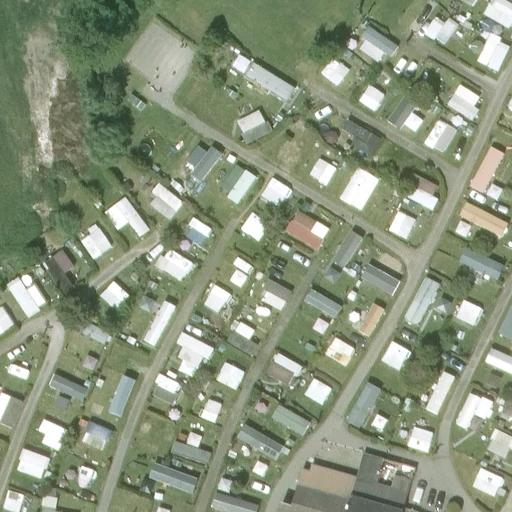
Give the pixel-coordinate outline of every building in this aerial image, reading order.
[(511,0),(494,0),(487,14),(511,27),(511,0)] [(448,45),(460,27),(440,13),(428,32),(448,45)] [(376,26),(361,45),(386,65),(402,46),(376,26)] [(502,70),(511,48),(511,41),(493,33),(481,60),(502,70)] [(244,53),(237,65),(248,72),(255,60),(244,53)] [(257,60),(248,75),(291,101),(301,87),(257,60)] [(346,65),(333,83),(350,94),(362,76),(346,65)] [(363,101),(379,111),(390,94),(375,83),(363,101)] [(451,102),(474,117),(487,97),(464,83),(451,102)] [(251,143),(275,131),(264,108),(239,120),(251,143)] [(429,143),(450,153),(462,127),(441,117),(429,143)] [(301,165),(317,133),(305,127),(289,159),(301,165)] [(214,143),(195,175),(207,183),(227,151),(214,143)] [(488,194),(510,153),(495,144),(473,185),(488,194)] [(321,157),(314,177),(334,184),(341,163),(321,157)] [(222,194),(245,205),(249,199),(248,198),(261,174),(239,162),(222,194)] [(367,212),(384,176),(360,165),(344,201),(367,212)] [(438,213),(445,197),(437,194),(443,181),(420,171),(408,200),(438,213)] [(135,222),(144,236),(154,230),(130,194),(108,209),(122,231),(135,222)] [(511,218),(469,201),(462,218),(507,236),(511,224),(511,218)] [(299,210),(289,232),(323,249),(334,226),(299,210)] [(402,210),(392,229),(410,240),(421,221),(402,210)] [(245,229),(263,240),(274,223),(255,212),(245,229)] [(197,223),(191,236),(205,243),(212,230),(197,223)] [(353,228),(337,262),(351,268),(367,234),(353,228)] [(468,247),(463,264),(500,276),(505,260),(468,247)] [(67,292),(85,279),(64,250),(46,263),(67,292)] [(400,276),(388,268),(393,261),(378,250),(365,269),(392,288),(400,276)] [(407,318),(422,326),(445,282),(429,275),(407,318)] [(51,303),(39,284),(31,289),(22,276),(10,284),(31,316),(51,303)] [(104,294),(121,311),(135,296),(119,279),(104,294)] [(275,279),(264,298),(285,310),(296,291),(275,279)] [(341,316),(347,303),(314,288),(308,301),(341,316)] [(162,347),(180,303),(166,298),(148,342),(162,347)] [(478,326),(488,307),(468,298),(459,317),(478,326)] [(374,338),(389,307),(376,301),(362,332),(374,338)] [(511,309),(501,331),(511,336),(511,309)] [(90,322),(81,344),(102,352),(112,330),(90,322)] [(240,322),(228,341),(254,357),(265,338),(240,322)] [(182,357),(208,369),(218,346),(185,331),(179,344),(187,347),(182,357)] [(342,337),(331,354),(349,365),(360,349),(342,337)] [(488,361),(511,371),(511,353),(495,346),(488,361)] [(269,371),(292,385),(304,365),(281,352),(269,371)] [(240,390),(249,371),(229,361),(220,380),(240,390)] [(442,416),(459,375),(447,369),(429,410),(442,416)] [(52,387),(86,401),(92,387),(58,373),(52,387)] [(176,406),(186,383),(164,374),(154,396),(176,406)] [(308,393),(327,404),(335,390),(317,379),(308,393)] [(126,411),(136,390),(112,380),(103,401),(126,411)] [(372,380),(349,419),(364,427),(386,388),(372,380)] [(0,402),(0,420),(16,427),(27,399),(5,390),(0,402)] [(472,428),(478,413),(489,419),(497,400),(474,390),(460,422),(472,428)] [(511,397),(503,416),(511,420),(511,397)] [(204,417),(218,423),(227,404),(213,398),(204,417)] [(274,416),(305,436),(314,421),(284,402),(274,416)] [(151,413),(144,431),(162,438),(169,421),(151,413)] [(93,421),(87,443),(110,449),(115,427),(93,421)] [(249,422),(241,437),(279,458),(287,443),(249,422)] [(413,445),(433,449),(436,430),(417,427),(413,445)] [(491,450),(511,457),(511,456),(511,434),(498,430),(491,450)] [(49,433),(46,443),(63,449),(66,439),(49,433)] [(211,464),(215,452),(197,446),(197,445),(178,439),(174,453),(211,464)] [(28,448),(20,470),(46,479),(54,457),(28,448)] [(80,457),(70,479),(96,491),(106,469),(80,457)] [(293,506),(279,504),(277,511),(402,511),(409,491),(352,476),(311,464),(309,471),(303,469),(293,506)] [(483,467),(476,487),(501,496),(508,476),(483,467)] [(194,501),(203,479),(177,469),(169,492),(194,501)] [(7,508),(21,511),(23,511),(29,494),(12,489),(7,508)] [(249,511),(259,511),(263,500),(219,491),(216,505),(249,511)] [(47,495),(44,511),(78,511),(60,510),(61,497),(47,495)]
